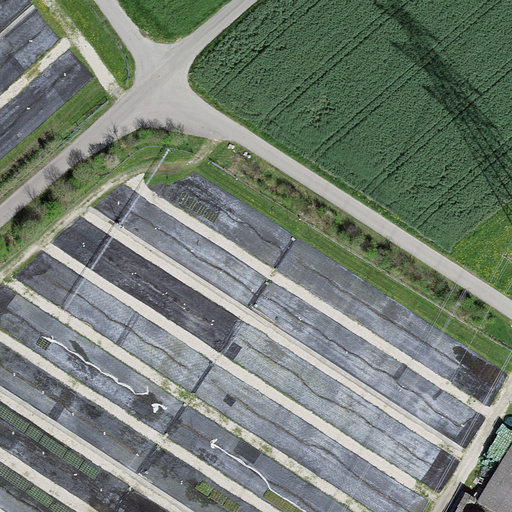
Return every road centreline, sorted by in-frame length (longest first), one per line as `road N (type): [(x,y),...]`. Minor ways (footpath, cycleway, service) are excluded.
road 1 (unclassified): [(159,84),(511,307)]
road 2 (unclassified): [(0,223),(159,84)]
road 3 (unclassified): [(159,84),(256,0)]
